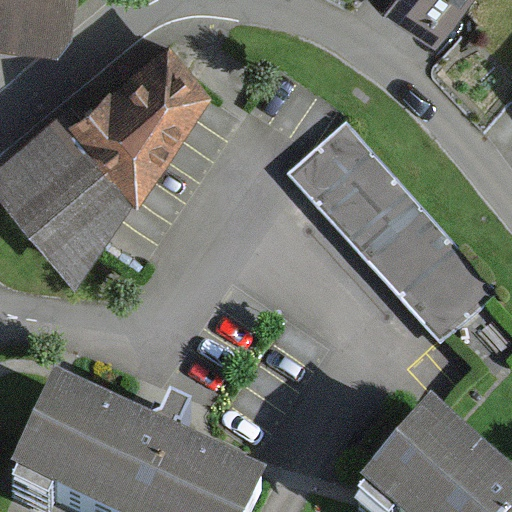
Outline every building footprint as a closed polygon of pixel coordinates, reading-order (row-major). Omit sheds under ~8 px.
[(0,0),(0,30),(53,37),(68,17),(70,0),(0,0)] [(458,0),(407,0),(436,25),(458,0)] [(0,161),(0,176),(60,250),(235,110),(168,26),(0,161)] [(496,301),(340,135),(284,188),(439,353),(496,301)] [(255,511),(270,480),(54,381),(6,486),(61,511),(255,511)] [(511,511),(511,483),(430,413),(353,501),(366,511),(511,511)]
